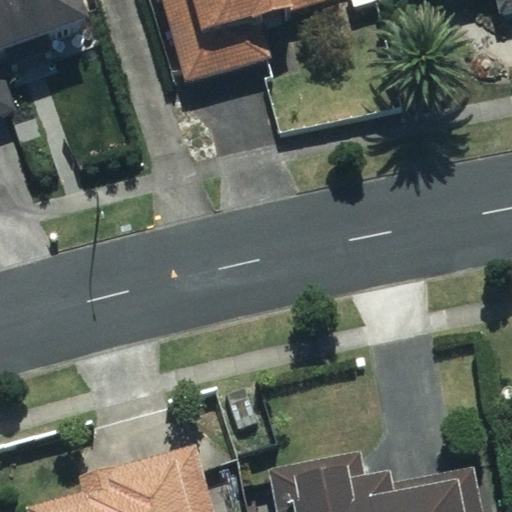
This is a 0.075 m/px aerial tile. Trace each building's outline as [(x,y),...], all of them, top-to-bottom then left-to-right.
[(101,31),(90,0),(0,0),(0,127),(30,117),(10,62),(101,31)] [(169,0),(197,91),(284,65),(273,29),(355,5),(353,0),(169,0)] [(511,0),(408,0),(408,1),(413,0),(509,0),(511,11),(511,0)] [(86,480),(90,496),(35,511),(218,511),(200,448),(86,480)] [(366,456),(275,474),(282,511),(492,511),(484,468),(373,489),(366,456)]
